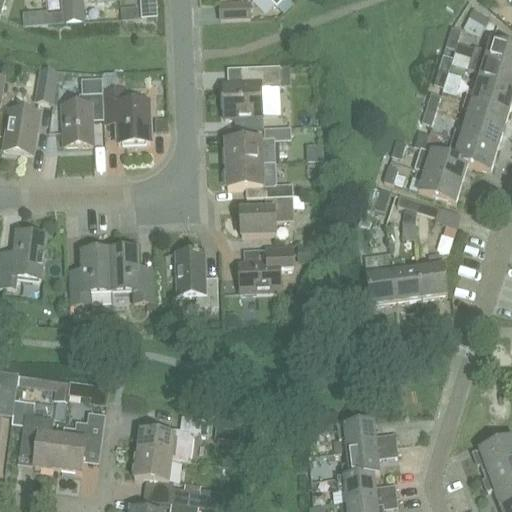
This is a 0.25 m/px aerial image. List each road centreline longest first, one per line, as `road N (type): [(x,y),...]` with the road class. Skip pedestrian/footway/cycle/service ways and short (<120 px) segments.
road 1 (tertiary): [(0,204),(177,196),(191,177),(180,0)]
road 2 (unclassified): [(453,511),(441,467),(443,436),(511,233)]
